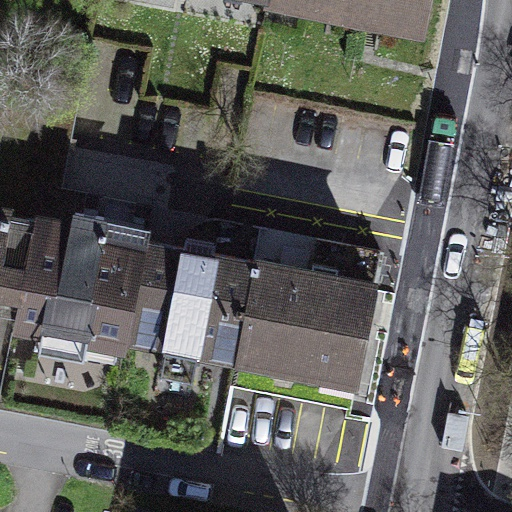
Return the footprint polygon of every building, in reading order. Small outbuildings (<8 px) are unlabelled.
[(426,0),(299,0),(423,23),(426,0)] [(77,95),(0,79),(0,212),(35,219),(41,187),(59,190),(77,95)] [(41,187),(35,219),(17,314),(14,326),(41,331),(37,347),(114,362),(120,333),(127,334),(145,240),(151,208),(59,190),(41,187)] [(35,219),(0,212),(0,311),(17,314),(35,219)] [(145,240),(127,334),(168,342),(163,371),(198,378),(203,350),(357,380),(381,257),(320,246),(314,273),(145,240)]
